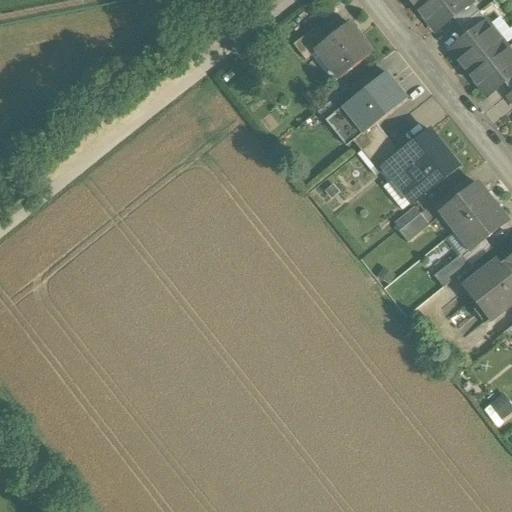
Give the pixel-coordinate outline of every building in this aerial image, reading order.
[(409,0),(417,10),(429,0),(409,0)] [(468,0),(429,0),(417,10),(436,33),(453,19),(472,4),(468,0)] [(472,4),(453,19),(460,28),(479,13),(472,4)] [(479,13),(460,28),(468,38),(487,23),(479,13)] [(468,38),(450,52),(469,75),(505,46),(487,23),(468,38)] [(360,37),(350,24),(327,43),(320,48),(344,77),(371,55),(358,39),(360,37)] [(315,28),(293,46),(306,61),(317,53),(316,51),(320,48),(327,43),(315,28)] [(511,54),(505,46),(469,75),(487,98),(505,84),(511,78),(511,54)] [(347,105),(342,109),(343,109),(362,134),(364,136),(376,126),(406,101),(385,75),(347,105)] [(340,96),(318,113),(326,123),(326,122),(343,109),(342,109),(347,105),(340,96)] [(362,134),(343,109),(326,122),(346,148),(353,143),(352,142),(362,134)] [(376,126),(364,136),(362,134),(352,142),(353,143),(361,154),(384,135),(376,126)] [(400,156),(380,171),(381,173),(390,184),(395,179),(414,203),(434,187),(436,189),(460,170),(430,132),(400,156)] [(384,135),(361,154),(369,164),(392,146),(384,135)] [(392,146),(369,164),(378,176),(381,173),(380,171),(400,156),(392,146)] [(414,203),(395,179),(390,184),(383,189),(402,213),(414,203)] [(477,185),(441,214),(456,233),(493,204),(477,185)] [(493,204),(456,233),(471,252),(507,222),(493,204)] [(420,216),(398,234),(407,245),(430,227),(420,216)] [(511,257),(493,272),(490,268),(463,290),(489,323),(511,304),(511,257)] [(456,260),(434,278),(444,289),(465,272),(456,260)] [(485,409),(497,426),(511,415),(511,402),(506,394),(485,409)]
